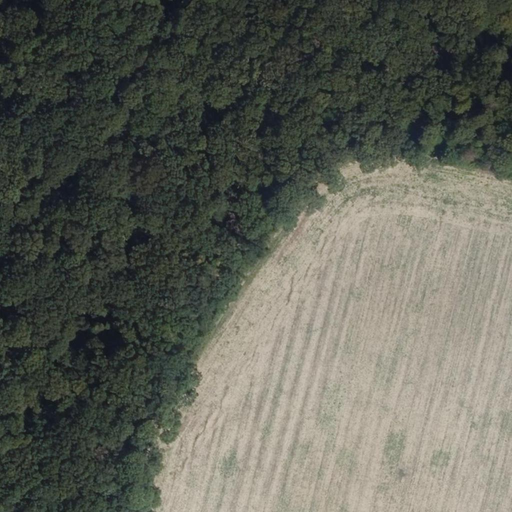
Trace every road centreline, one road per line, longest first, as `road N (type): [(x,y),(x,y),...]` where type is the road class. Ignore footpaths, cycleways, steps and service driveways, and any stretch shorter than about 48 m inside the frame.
road 1 (track): [(0,77),(288,108)]
road 2 (track): [(288,108),(426,54),(511,48)]
